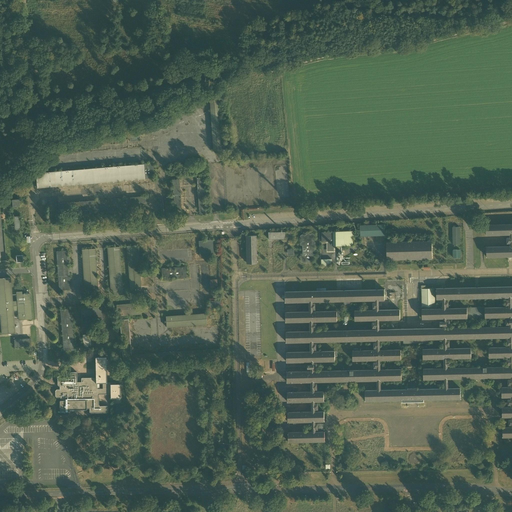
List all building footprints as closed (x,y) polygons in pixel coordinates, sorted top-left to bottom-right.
[(212,100),(214,150),(222,149),(220,99),(212,100)] [(199,213),(206,213),(204,177),(197,178),(199,213)] [(148,197),(88,201),(89,210),(89,213),(149,209),(148,197)] [(88,201),(58,204),(58,212),(89,210),(88,201)] [(510,247),(486,247),(487,257),(511,256),(511,224),(486,225),(486,235),(510,234),(510,238),(507,238),(507,243),(510,243),(510,247)] [(384,225),(360,225),(360,236),(385,235),(384,225)] [(333,229),(333,233),(322,233),(322,242),(333,241),(333,246),(353,246),(353,231),(336,231),(336,229),(333,229)] [(308,233),(304,236),(302,235),(300,236),(300,238),(303,239),(303,241),(300,243),(300,245),(303,246),(303,255),(301,256),(301,261),(305,263),(307,262),(309,263),(311,262),(311,260),(314,257),(314,255),(312,254),(312,252),(314,250),(314,248),(312,247),(312,245),(314,244),(314,241),(312,240),(312,238),(314,237),(314,234),(312,233),(310,234),(308,233)] [(256,236),(247,236),(247,263),(257,263),(256,236)] [(210,240),(199,241),(200,256),(211,255),(210,240)] [(432,241),(386,242),(387,260),(432,258),(432,241)] [(137,245),(127,246),(130,289),(132,289),(133,294),(140,293),(140,290),(139,290),(139,288),(140,288),(137,245)] [(119,247),(107,248),(111,291),(113,290),(114,295),(122,295),(119,247)] [(95,249),(82,250),(85,290),(98,289),(95,249)] [(67,250),(57,251),(59,290),(70,289),(67,250)] [(185,267),(161,269),(162,279),(186,278),(185,267)] [(10,278),(0,278),(0,312),(2,334),(15,333),(13,310),(18,310),(19,320),(32,319),(29,294),(22,294),(21,292),(16,292),(17,301),(12,301),(10,278)] [(511,286),(436,289),(436,300),(442,300),(442,309),(434,309),(434,308),(435,308),(435,289),(421,290),(421,307),(424,307),(424,309),(421,309),(421,320),(442,320),(442,322),(439,322),(439,326),(442,326),(442,329),(379,330),(379,321),(400,321),(399,310),(379,310),(378,302),(384,302),(384,290),(286,292),(286,303),(310,303),(310,312),(286,312),(287,323),(310,323),(311,332),(286,332),(287,344),(310,344),(310,352),(287,353),(287,364),(311,363),(311,365),(308,366),(308,370),(311,370),(311,372),(287,373),(288,384),(312,384),(312,393),(288,393),(288,404),(312,403),(312,413),(288,413),(289,424),(312,423),(312,433),(289,433),(289,444),(326,443),(325,432),(317,433),(316,431),(319,431),(319,425),(316,425),(316,423),(325,423),(325,412),(316,413),(317,411),(319,411),(319,405),(316,405),(316,403),(325,403),(325,392),(316,392),(316,391),(318,391),(318,385),(315,385),(315,383),(341,383),(342,387),(350,387),(351,383),(376,382),(376,391),(365,392),(366,403),(401,402),(402,404),(424,403),(424,401),(460,401),(460,389),(448,389),(448,381),(475,380),(474,384),(483,384),(483,380),(510,379),(511,380),(508,381),(508,386),(510,387),(510,388),(501,388),(502,399),(511,399),(511,400),(507,400),(508,407),(511,406),(511,408),(502,408),(503,419),(511,419),(511,421),(508,421),(509,427),(511,427),(511,428),(502,428),(503,439),(511,439),(511,286)] [(140,303),(116,305),(117,316),(141,314),(140,306),(140,305),(140,303)] [(102,307),(81,308),(82,322),(103,320),(102,307)] [(71,309),(61,310),(64,351),(74,350),(71,309)] [(206,314),(165,317),(166,327),(207,324),(206,314)] [(128,320),(120,320),(123,363),(131,363),(131,355),(128,320)] [(90,334),(82,335),(84,349),(91,348),(90,334)] [(28,341),(17,342),(17,340),(14,340),(14,347),(31,345),(30,339),(27,339),(28,341)] [(220,349),(176,352),(176,360),(221,356),(220,349)] [(176,352),(131,355),(131,363),(176,360),(176,352)] [(93,378),(81,378),(81,379),(81,382),(77,382),(77,373),(76,372),(70,372),(70,373),(70,374),(65,374),(64,376),(58,376),(57,377),(57,385),(59,386),(59,389),(56,389),(55,391),(55,396),(56,398),(60,398),(60,401),(59,401),(59,410),(60,410),(68,410),(69,411),(70,411),(70,410),(71,410),(72,411),(73,411),(74,410),(75,411),(76,411),(77,410),(78,410),(79,411),(80,411),(81,410),(82,411),(83,411),(84,410),(86,410),(86,409),(89,409),(89,412),(90,413),(107,413),(108,412),(108,407),(107,406),(100,406),(98,405),(98,398),(97,398),(97,396),(99,394),(110,394),(110,384),(116,384),(116,383),(115,382),(106,383),(106,357),(95,357),(95,378),(93,378)] [(120,396),(120,384),(116,384),(110,384),(110,394),(110,399),(116,399),(116,400),(119,400),(120,399),(120,398),(120,397),(121,397),(121,396),(120,396)] [(32,427),(32,445),(59,444),(59,427),(32,427)] [(60,477),(59,444),(33,445),(34,478),(60,477)]
